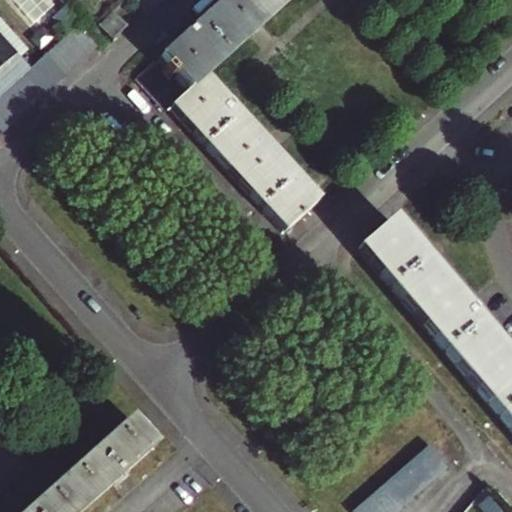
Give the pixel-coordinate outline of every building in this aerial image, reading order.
[(123,0),(141,18),(160,0),(123,0)] [(292,0),(222,0),(133,81),(163,113),(164,112),(167,110),(282,237),(315,206),(203,82),(292,0)] [(82,21),(67,4),(50,20),(66,36),(75,27),(82,21)] [(125,29),(111,15),(95,29),(109,44),(125,29)] [(0,133),(94,47),(75,27),(66,36),(25,73),(0,96),(0,133)] [(0,96),(25,73),(0,45),(0,96)] [(511,365),(385,218),(352,247),(511,433),(511,365)] [(28,511),(84,511),(155,448),(130,421),(28,511)] [(431,447),(419,458),(436,479),(448,468),(431,447)] [(419,458),(408,467),(426,488),(436,479),(419,458)] [(426,488),(408,467),(398,475),(416,496),(426,488)] [(416,496),(398,475),(388,484),(405,505),(416,496)] [(396,511),(405,505),(388,484),(376,494),(391,511),(396,511)] [(391,511),(376,494),(365,503),(372,511),(391,511)] [(372,511),(365,503),(364,504),(355,511),(372,511)]
